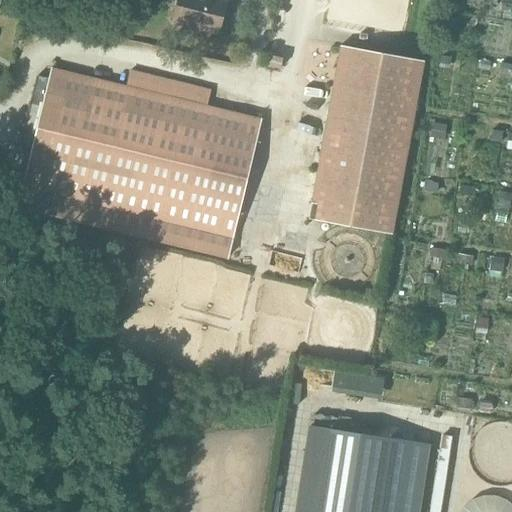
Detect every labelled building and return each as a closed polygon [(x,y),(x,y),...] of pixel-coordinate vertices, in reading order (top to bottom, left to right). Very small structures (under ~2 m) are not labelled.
[(178,0),(173,23),(174,23),(175,20),(199,26),(198,30),(199,30),(199,28),(218,33),(226,2),(219,0),(178,0)] [(308,219),(391,234),(423,61),(340,45),(308,219)] [(269,55),(267,65),(280,68),(282,58),(269,55)] [(32,148),(18,205),(228,256),(261,121),(51,70),(49,79),(37,76),(20,145),(32,148)] [(425,182),(423,190),(432,192),(433,183),(425,182)] [(309,425),(295,511),(317,511),(330,429),(309,425)] [(418,511),(429,444),(330,429),(317,511),(418,511)] [(443,434),(430,511),(440,511),(452,436),(443,434)]
